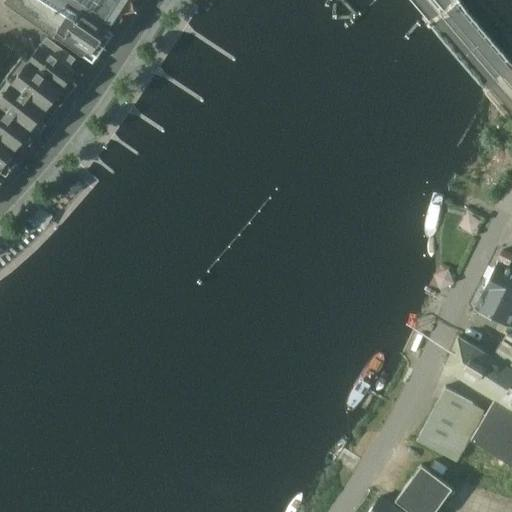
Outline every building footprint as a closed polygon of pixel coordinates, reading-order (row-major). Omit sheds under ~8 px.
[(97,56),(110,37),(114,32),(80,12),(79,14),(64,5),(55,0),(3,0),(48,32),(63,42),(83,56),(88,50),(97,56)] [(134,1),(134,0),(55,0),(64,5),(67,0),(71,0),(108,23),(110,19),(119,24),(126,12),(126,11),(134,9),(133,1),(134,1)] [(13,150),(22,139),(29,145),(47,122),(38,115),(43,110),(44,110),(52,99),(60,105),(74,87),(77,82),(70,77),(75,70),(69,66),(75,57),(60,45),(61,44),(63,42),(48,32),(46,34),(45,36),(46,37),(32,55),(27,61),(21,56),(0,84),(0,169),(7,174),(16,162),(14,161),(14,162),(7,157),(12,150),(13,150)] [(0,54),(6,59),(13,50),(5,44),(0,51),(0,54)] [(499,256),(508,261),(511,254),(502,249),(499,256)] [(511,272),(495,264),(484,287),(485,287),(486,287),(511,299),(511,272)] [(485,287),(476,307),(508,323),(511,324),(511,299),(486,287),(485,287)] [(459,335),(444,366),(495,396),(470,437),(479,442),(511,462),(511,367),(509,366),(459,335)] [(417,438),(457,459),(485,407),(445,386),(417,438)] [(421,463),(395,499),(413,511),(432,511),(452,485),(421,463)] [(367,511),(402,511),(380,496),(367,511)]
